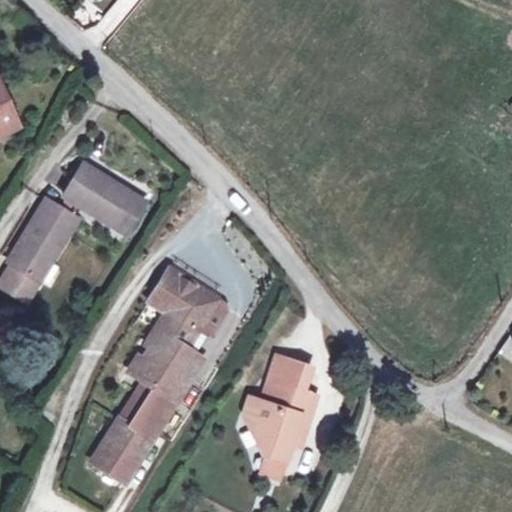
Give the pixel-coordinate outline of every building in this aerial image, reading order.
[(0,135),(16,129),(0,88),(0,135)] [(141,203),(78,164),(60,194),(122,235),(141,203)] [(76,220),(43,201),(3,261),(6,263),(0,273),(0,289),(22,301),(76,220)] [(219,294),(170,263),(151,295),(168,306),(200,325),(202,322),(213,329),(232,301),(219,294)] [(200,325),(168,306),(158,323),(183,338),(175,351),(181,354),(184,350),(200,360),(205,352),(190,342),(200,325)] [(183,338),(158,323),(146,341),(150,344),(146,351),(141,348),(130,366),(154,381),(130,419),(121,414),(99,449),(111,457),(106,465),(126,477),(154,432),(146,427),(151,419),(160,424),(200,360),(184,350),(181,354),(175,351),(183,338)] [(308,366),(281,357),(271,382),(300,392),(308,366)] [(300,392),(271,382),(264,400),(255,398),(245,421),(254,443),(263,446),(261,454),(264,456),(280,461),(288,441),(293,426),(303,430),(315,397),(300,392)] [(255,398),(247,394),(240,408),(245,421),(255,398)] [(160,424),(151,419),(146,427),(154,432),(160,424)] [(303,430),(293,426),(288,441),(298,444),(303,430)] [(111,457),(99,449),(94,457),(106,465),(111,457)] [(280,461),(264,456),(258,473),(275,478),(280,461)]
